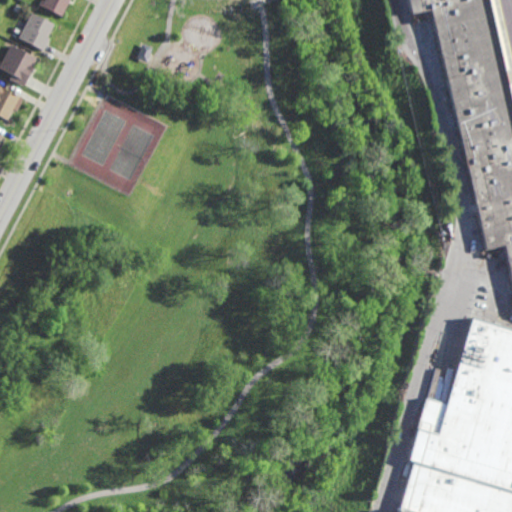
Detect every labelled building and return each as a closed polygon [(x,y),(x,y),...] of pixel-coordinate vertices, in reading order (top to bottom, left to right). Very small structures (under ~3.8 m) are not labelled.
[(66,0),(59,17),(36,6),(38,1),(42,2),(42,0),(66,0)] [(511,286),(502,244),(483,248),(425,4),(406,9),(403,0),(490,0),(511,89),(511,286)] [(40,52),(14,40),(28,13),(51,24),(44,38),(46,39),(40,52)] [(144,62),(134,58),(140,44),(150,48),(144,62)] [(28,73),(27,72),(19,87),(7,80),(9,76),(0,71),(0,61),(9,45),(34,59),(30,66),(31,67),(28,73)] [(0,88),(17,97),(5,121),(0,118),(0,88)] [(511,329),(511,511),(394,511),(424,398),(425,398),(433,368),(438,370),(430,399),(437,401),(447,368),(451,369),(441,404),(444,405),(469,317),(511,329)]
